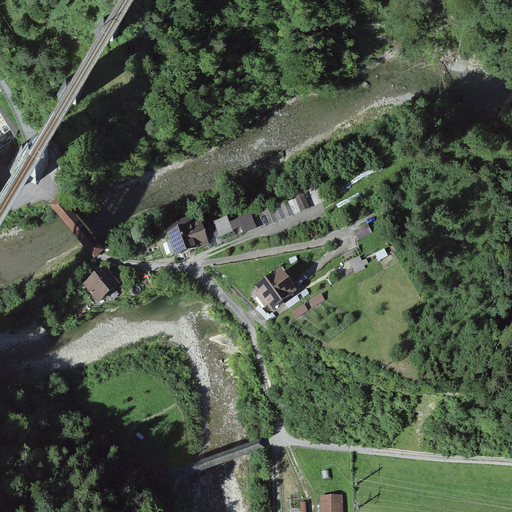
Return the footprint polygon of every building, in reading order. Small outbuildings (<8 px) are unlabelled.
[(318,192),(266,209),(271,224),(323,206),(318,192)] [(264,209),(231,222),(229,216),(215,222),(221,236),(243,227),(245,234),(270,224),(264,209)] [(209,244),(201,222),(168,235),(176,257),(209,244)] [(369,225),(355,233),(360,242),(374,235),(369,225)] [(108,268),(85,285),(98,302),(120,285),(108,268)] [(281,270),(253,289),(269,312),(297,293),(281,270)] [(299,313),(326,297),(323,291),(295,307),(299,313)] [(343,511),(342,495),(318,496),(319,511),(343,511)]
